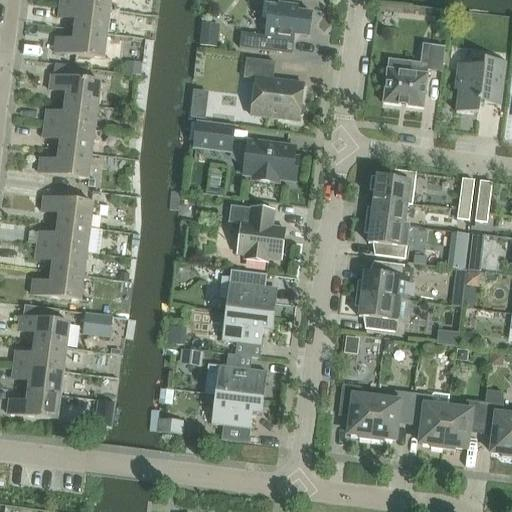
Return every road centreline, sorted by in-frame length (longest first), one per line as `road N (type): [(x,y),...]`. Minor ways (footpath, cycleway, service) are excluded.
road 1 (unclassified): [(297,487),(341,146)]
road 2 (unclassified): [(297,487),(0,450)]
road 3 (residential): [(511,168),(341,146)]
road 4 (unclassified): [(449,511),(297,487)]
road 5 (unclassified): [(341,146),(359,0)]
